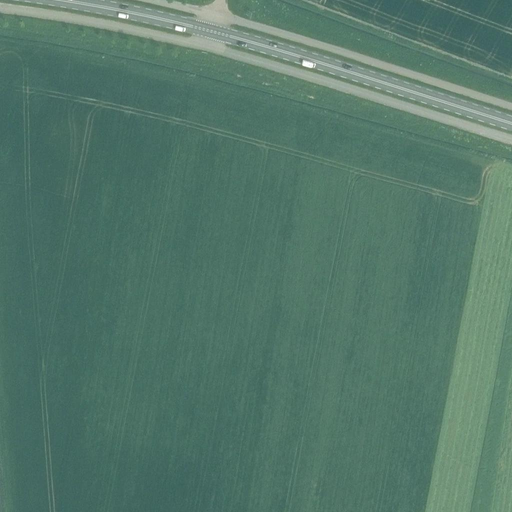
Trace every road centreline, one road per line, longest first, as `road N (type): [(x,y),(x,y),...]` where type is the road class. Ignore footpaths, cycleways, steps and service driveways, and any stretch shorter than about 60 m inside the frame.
road 1 (unclassified): [(511,140),(206,46)]
road 2 (primary): [(511,125),(211,31)]
road 3 (unclassified): [(215,15),(511,109)]
road 4 (unclassified): [(206,46),(0,8)]
road 5 (primary): [(211,31),(45,0)]
